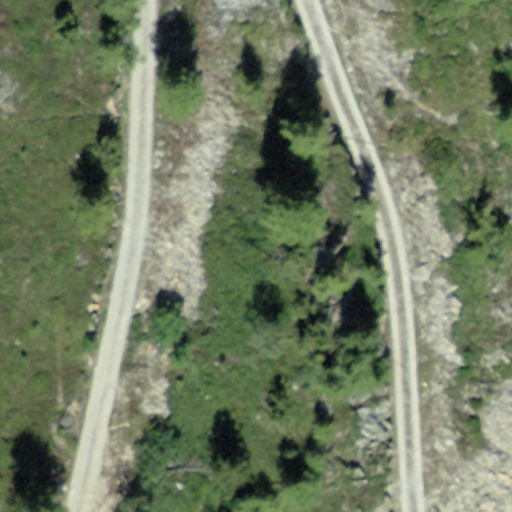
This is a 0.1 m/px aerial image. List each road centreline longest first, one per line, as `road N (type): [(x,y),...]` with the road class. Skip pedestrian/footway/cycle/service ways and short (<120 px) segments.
road 1 (track): [(424,511),(383,333),(337,252),(328,113),(290,0)]
road 2 (track): [(152,0),(124,332),(87,511)]
